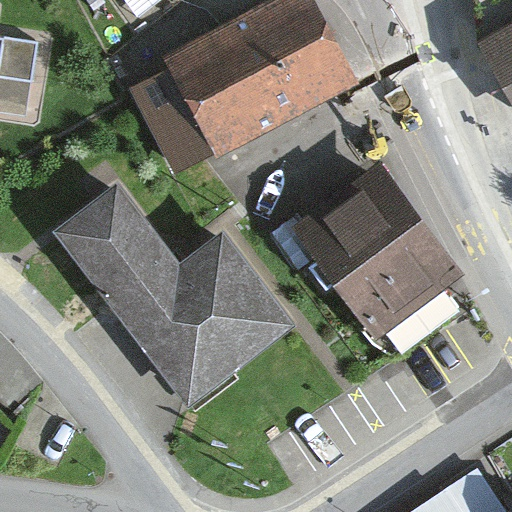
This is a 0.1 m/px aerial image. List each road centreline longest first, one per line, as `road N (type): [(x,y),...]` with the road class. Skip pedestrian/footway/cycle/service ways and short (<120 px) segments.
road 1 (tertiary): [(511,274),(429,94),(396,0)]
road 2 (residential): [(148,511),(122,443),(0,290)]
road 3 (residential): [(511,393),(324,511)]
